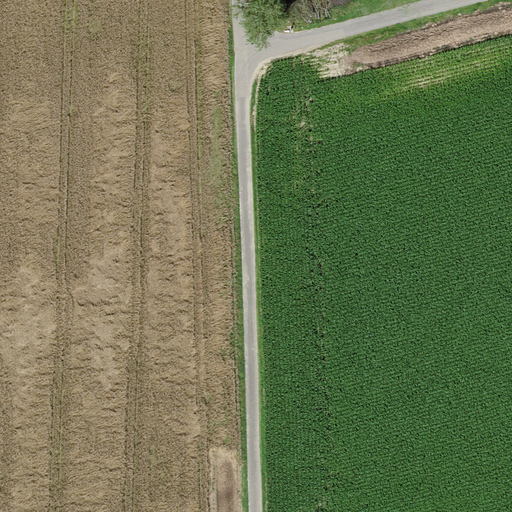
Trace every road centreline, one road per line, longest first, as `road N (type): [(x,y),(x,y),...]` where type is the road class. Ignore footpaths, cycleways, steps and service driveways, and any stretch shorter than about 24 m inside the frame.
road 1 (track): [(257,511),(241,0)]
road 2 (track): [(243,51),(459,0)]
